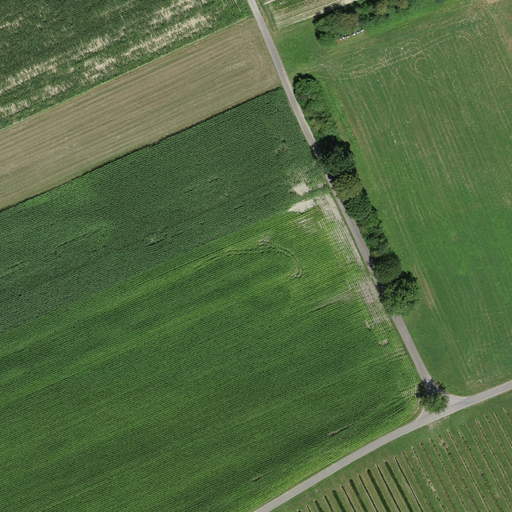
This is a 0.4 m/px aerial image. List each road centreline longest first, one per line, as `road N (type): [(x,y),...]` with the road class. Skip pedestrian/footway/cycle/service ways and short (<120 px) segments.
road 1 (track): [(251,0),(439,411)]
road 2 (residential): [(439,411),(259,511)]
